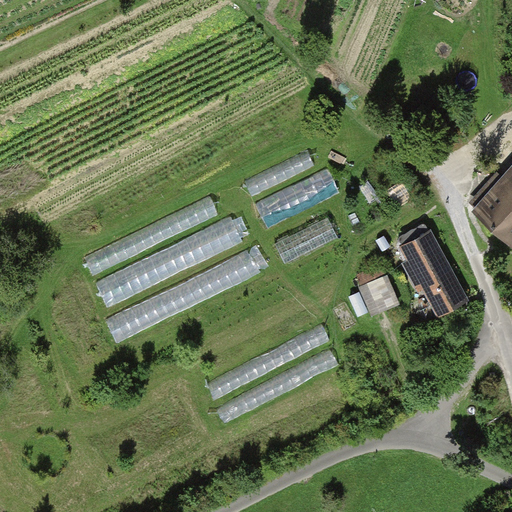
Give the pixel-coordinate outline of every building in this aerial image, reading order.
[(510,247),(511,244),(511,164),(470,210),(510,247)] [(271,225),(343,189),(332,166),(259,201),(271,225)] [(216,198),(87,251),(94,269),(224,216),(216,198)] [(237,216),(99,278),(110,303),(248,241),(237,216)] [(288,259),(339,236),(330,216),(279,239),(288,259)] [(470,300),(431,226),(395,245),(434,319),(470,300)] [(118,337),(272,273),(261,248),(108,312),(118,337)] [(375,314),(404,302),(392,272),(363,284),(375,314)] [(287,359),(333,338),(326,324),(280,345),(287,359)]
